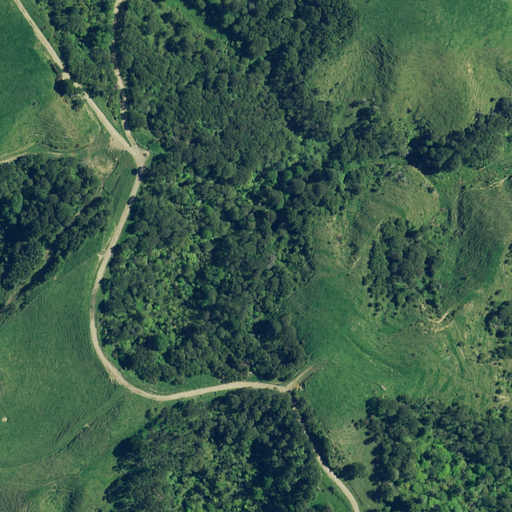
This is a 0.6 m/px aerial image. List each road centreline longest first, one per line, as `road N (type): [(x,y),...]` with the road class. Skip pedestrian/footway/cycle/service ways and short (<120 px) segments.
road 1 (track): [(356,511),(284,393),(254,384),(154,397),(129,386),(98,354),(90,304),(140,166),(15,0)]
road 2 (track): [(0,464),(65,443),(129,386)]
